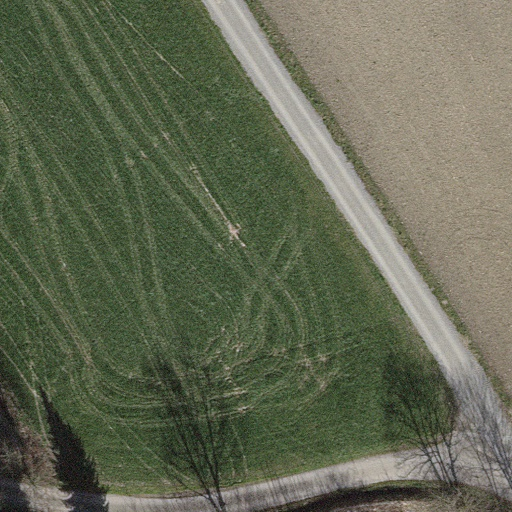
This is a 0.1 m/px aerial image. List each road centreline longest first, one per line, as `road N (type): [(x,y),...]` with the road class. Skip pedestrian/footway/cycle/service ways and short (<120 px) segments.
road 1 (track): [(220,0),(511,454)]
road 2 (track): [(511,473),(420,461),(182,511)]
road 3 (track): [(154,511),(0,488)]
